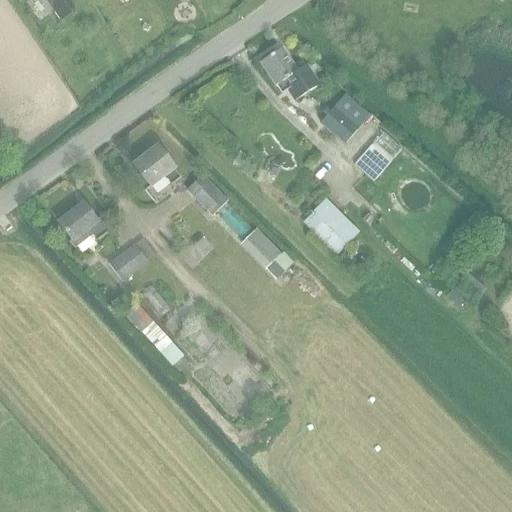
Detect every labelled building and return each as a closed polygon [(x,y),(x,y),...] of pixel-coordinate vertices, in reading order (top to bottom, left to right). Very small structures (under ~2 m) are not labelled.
[(44,0),(55,14),(66,6),(62,0),(44,0)] [(66,6),(55,14),(61,21),(72,13),(66,6)] [(303,66),(294,72),(279,49),(272,54),(270,51),(259,58),(261,61),(258,64),(273,87),(274,87),(279,95),(285,91),(293,102),(317,86),(303,66)] [(318,124),(342,145),(367,117),(343,96),(318,124)] [(353,165),(373,182),(393,160),(373,144),(353,165)] [(133,165),(150,187),(163,176),(170,186),(180,178),(156,147),(133,165)] [(185,192),(209,216),(226,199),(202,175),(185,192)] [(69,242),(74,249),(93,234),(98,240),(109,232),(99,218),(95,221),(82,205),(58,224),(71,240),(69,242)] [(255,229),(240,245),(274,280),(292,263),(281,252),(279,254),(255,229)] [(457,233),(448,240),(454,248),(463,241),(457,233)] [(108,264),(121,282),(147,263),(134,245),(108,264)] [(136,304),(123,315),(169,367),(181,356),(136,304)]
